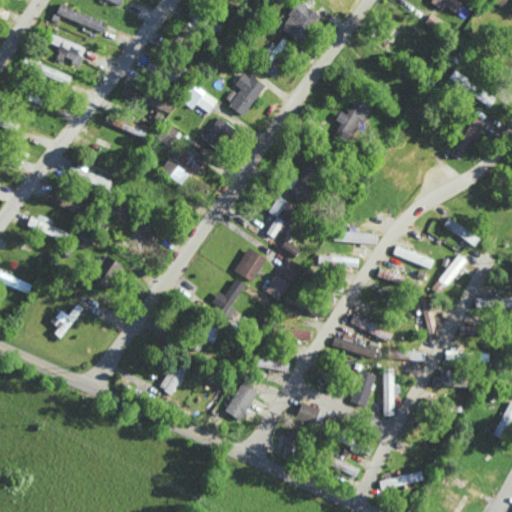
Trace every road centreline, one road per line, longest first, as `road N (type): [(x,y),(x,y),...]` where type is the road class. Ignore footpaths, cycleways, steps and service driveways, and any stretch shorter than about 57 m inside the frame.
road 1 (residential): [(0,225),(173,0),(41,3),(0,70)]
road 2 (residential): [(90,387),(370,0)]
road 3 (residential): [(249,457),(394,235),(482,171),(511,135)]
road 4 (secondary): [(0,347),(373,511)]
road 5 (residential): [(355,504),(485,267)]
